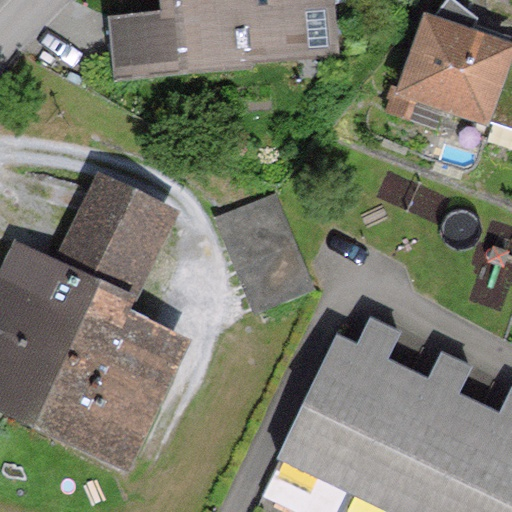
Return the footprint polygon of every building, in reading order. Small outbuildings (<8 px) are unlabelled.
[(106,35),(118,34),(122,75),(242,67),(242,59),(328,50),(329,59),(332,59),(327,5),(354,2),(353,0),(340,0),(318,2),(317,0),(175,0),(178,26),(106,32),(106,35)] [(447,0),(428,24),(404,92),(393,88),(395,114),(433,128),(441,107),(511,131),(511,52),(471,39),(478,20),(452,0),(447,0)] [(0,397),(125,458),(172,355),(104,322),(156,214),(107,190),(66,273),(20,251),(0,290),(0,397)] [(219,217),(258,314),(314,291),(275,195),(219,217)] [(283,450),(357,486),(404,388),(409,377),(384,365),(399,336),(370,322),(351,362),(330,353),(283,450)] [(357,486),(411,511),(431,511),(475,423),(480,411),(456,399),(470,370),(441,356),(422,397),(404,388),(357,486)] [(475,423),(431,511),(511,511),(511,391),(493,432),(475,423)]
